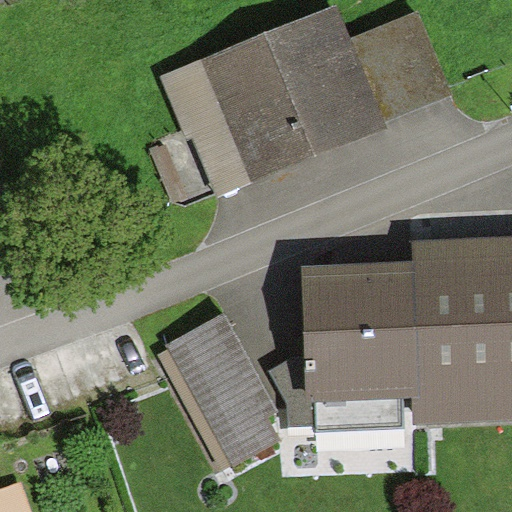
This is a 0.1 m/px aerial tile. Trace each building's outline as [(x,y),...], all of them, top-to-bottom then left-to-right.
[(163,81),(189,144),(194,142),(218,201),(387,132),(384,126),(453,98),(419,16),(352,44),(338,9),(163,81)] [(152,152),(175,207),(192,200),(168,145),(152,152)] [(419,429),(511,426),(511,242),(410,246),(410,269),(302,271),(305,359),(294,359),(269,374),(290,409),(291,428),(320,427),(321,431),(398,429),(397,403),(418,402),(419,429)] [(277,408),(226,318),(157,356),(225,476),(282,445),(265,415),(277,408)] [(0,511),(26,511),(19,491),(0,498),(0,511)]
